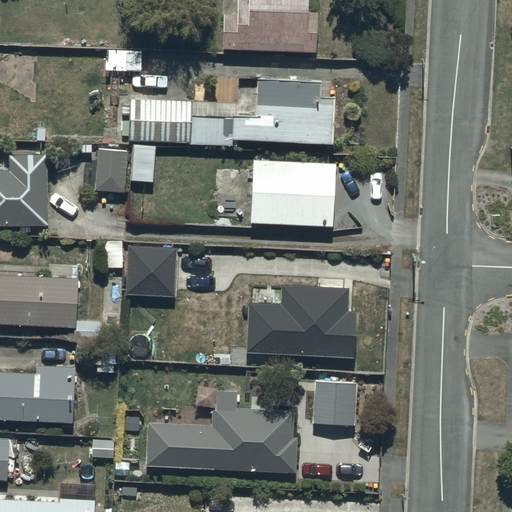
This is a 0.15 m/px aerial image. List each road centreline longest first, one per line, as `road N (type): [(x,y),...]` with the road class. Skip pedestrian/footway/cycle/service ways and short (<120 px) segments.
road 1 (residential): [(447,264),(458,0)]
road 2 (residential): [(435,511),(447,264)]
